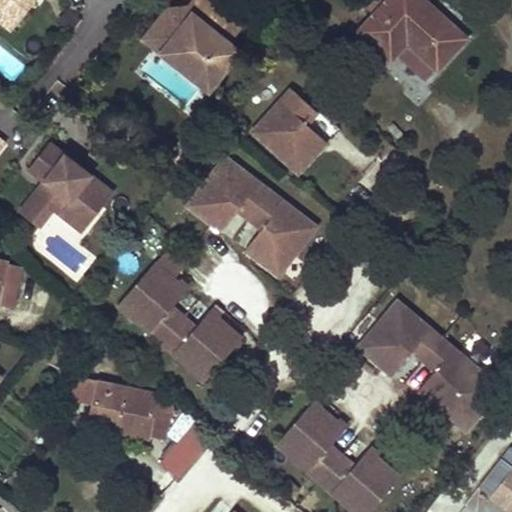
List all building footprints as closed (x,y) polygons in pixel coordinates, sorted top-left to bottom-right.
[(0,0),(0,44),(35,0),(0,0)] [(251,16),(230,0),(200,0),(195,7),(185,19),(173,9),(157,28),(175,42),(172,45),(218,82),(244,49),(232,40),(251,16)] [(362,30),(392,57),(397,52),(428,79),(465,37),(423,0),(389,0),(387,4),(382,0),(377,0),(369,10),(375,16),(362,30)] [(195,7),(173,9),(185,19),(195,7)] [(175,42),(157,28),(151,37),(214,87),(218,82),(172,45),(175,42)] [(323,109),(295,86),(258,132),(306,172),(333,138),(313,122),(323,109)] [(0,154),(9,142),(0,134),(0,154)] [(91,226),(118,191),(53,141),(33,168),(48,180),(52,182),(45,191),(42,188),(24,211),(44,226),(58,208),(62,203),(68,195),(74,200),(68,208),(91,226)] [(200,148),(191,141),(177,158),(187,165),(200,148)] [(276,194),(231,157),(192,205),(225,233),(242,212),(254,221),(276,194)] [(48,180),(42,188),(45,191),(52,182),(48,180)] [(321,230),(276,194),(254,221),(266,231),(249,252),(282,278),(321,230)] [(62,203),(68,208),(74,200),(68,195),(62,203)] [(68,208),(62,203),(58,208),(87,231),(91,226),(68,208)] [(192,267),(172,250),(159,265),(179,282),(192,267)] [(0,259),(0,292),(15,295),(22,265),(0,259)] [(179,282),(159,265),(121,308),(207,384),(245,341),(214,313),(199,329),(176,309),(191,293),(179,282)] [(414,350),(425,360),(444,337),(400,300),(360,346),(394,375),(414,350)] [(504,387),(444,337),(425,360),(437,370),(420,390),(454,419),(458,413),(472,425),(504,387)] [(99,381),(90,424),(147,437),(150,424),(165,428),(172,397),(99,381)] [(352,511),(373,511),(402,479),(370,451),(356,468),(333,448),(348,431),(316,403),(278,446),(352,511)] [(458,413),(454,419),(468,431),(472,425),(458,413)] [(157,461),(177,478),(215,435),(195,417),(157,461)] [(511,511),(511,466),(509,465),(482,501),(497,511),(511,511)]
